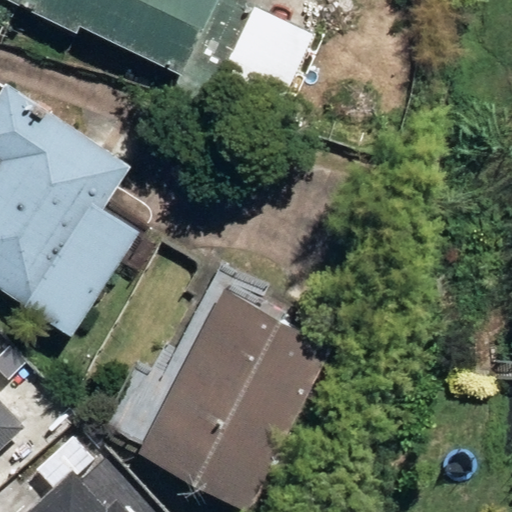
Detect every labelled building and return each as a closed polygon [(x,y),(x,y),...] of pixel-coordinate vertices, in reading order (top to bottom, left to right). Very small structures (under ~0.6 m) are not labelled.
[(32,0),(93,27),(101,10),(213,62),(242,0),(32,0)] [(147,134),(21,68),(0,108),(0,146),(13,153),(0,178),(0,275),(100,328),(156,222),(113,199),(147,134)] [(350,334),(239,274),(148,446),(259,505),(350,334)] [(0,377),(0,412),(17,398),(0,377)] [(128,501),(86,459),(33,511),(149,511),(134,496),(128,501)]
